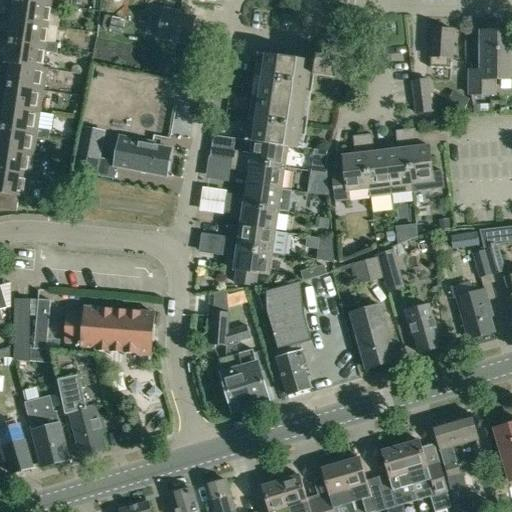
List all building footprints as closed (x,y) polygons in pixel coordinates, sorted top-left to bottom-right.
[(0,15),(0,19),(48,27),(51,11),(63,13),(64,8),(16,0),(15,6),(14,6),(12,17),(0,15)] [(150,13),(146,35),(159,37),(159,38),(190,44),(190,41),(193,40),(194,33),(192,31),(194,20),(177,17),(177,13),(164,11),(163,16),(150,13)] [(46,44),(48,27),(0,19),(0,24),(11,26),(9,37),(11,37),(10,43),(57,51),(58,46),(46,44)] [(431,31),(429,59),(430,59),(430,70),(451,71),(451,60),(452,60),(454,32),(431,31)] [(481,72),(469,72),(470,74),(470,89),(470,97),(494,96),(494,81),(511,80),(511,34),(481,34),(481,72)] [(57,55),(57,51),(10,43),(9,49),(7,49),(5,60),(0,58),(0,63),(42,70),(44,53),(57,55)] [(183,61),(180,76),(193,79),(196,64),(198,57),(184,54),(183,61)] [(261,56),(261,57),(265,58),(252,143),(288,149),(302,151),(303,149),(298,148),(310,64),(315,64),(261,56)] [(332,85),(341,86),(344,68),(336,67),(337,59),(316,56),(313,77),(332,80),(332,85)] [(47,70),(42,70),(0,63),(0,67),(9,69),(8,80),(9,80),(8,86),(43,91),(47,70)] [(428,81),(412,83),(416,115),(432,113),(428,81)] [(0,106),(40,113),(43,91),(8,86),(7,92),(6,92),(4,103),(0,102),(0,106)] [(40,113),(0,106),(0,111),(3,112),(1,123),(2,123),(1,129),(49,136),(50,132),(37,130),(40,113)] [(49,141),(49,136),(1,129),(1,135),(0,134),(0,151),(33,156),(36,139),(49,141)] [(82,129),(78,151),(74,172),(96,176),(99,160),(100,155),(104,133),(82,129)] [(415,131),(406,132),(413,194),(443,190),(441,172),(433,173),(429,147),(417,148),(415,131)] [(386,152),(391,196),(413,194),(406,132),(396,133),(398,151),(386,152)] [(370,198),(391,196),(386,152),(374,154),(372,136),(363,137),(369,190),(370,198)] [(369,190),(363,137),(353,138),(355,156),(343,157),(344,174),(332,175),(335,203),(349,201),(348,193),(369,190)] [(125,145),(120,166),(134,169),(134,170),(165,176),(170,152),(153,148),(154,145),(140,142),(139,147),(125,145)] [(231,162),(285,170),(288,149),(252,143),(250,155),(232,152),(231,162)] [(0,151),(0,172),(43,179),(43,175),(31,173),(33,156),(0,151)] [(285,170),(231,162),(229,171),(248,174),(246,186),(282,192),(285,170)] [(0,210),(17,213),(19,198),(27,199),(30,182),(42,184),(43,179),(0,172),(0,210)] [(225,205),(278,213),(282,192),(246,186),(244,197),(226,195),(225,205)] [(278,213),(225,205),(223,214),(241,216),(240,229),(275,234),(278,213)] [(489,263),(493,275),(504,271),(497,246),(511,243),(511,227),(480,231),(485,252),(489,263)] [(275,234),(240,229),(238,240),(220,238),(218,247),(272,255),(275,234)] [(477,234),(451,238),(453,250),(479,247),(477,234)] [(233,272),(236,272),(234,286),(257,290),(259,275),(269,277),(272,255),(218,247),(217,257),(235,259),(233,272)] [(331,253),(315,250),(314,261),(332,264),(331,253)] [(393,251),(378,255),(389,294),(404,289),(393,251)] [(485,252),(474,255),(480,278),(491,275),(493,275),(489,263),(485,252)] [(377,259),(354,265),(359,284),(382,278),(377,259)] [(325,266),(312,270),(315,279),(327,276),(325,266)] [(303,316),(300,283),(266,294),(267,311),(277,345),(273,346),(278,361),(277,362),(286,396),(309,390),(304,370),(306,369),(306,368),(301,352),(299,344),(310,341),(303,316)] [(481,337),(482,337),(491,335),(490,334),(495,333),(488,311),(491,310),(485,291),(457,299),(469,340),(481,337)] [(14,360),(54,365),(51,352),(43,351),(33,351),(29,350),(29,300),(14,299),(14,360)] [(46,351),(50,301),(38,300),(33,349),(46,351)] [(429,306),(405,313),(408,324),(407,325),(412,339),(414,338),(419,355),(442,348),(432,317),(429,306)] [(381,311),(379,308),(364,313),(355,316),(356,322),(352,323),(357,337),(356,338),(365,369),(370,368),(397,361),(387,328),(386,328),(381,311)] [(71,344),(71,350),(152,356),(155,314),(85,309),(84,313),(84,315),(66,313),(64,344),(71,344)] [(226,346),(232,343),(229,331),(227,332),(228,314),(213,313),(211,345),(226,346)] [(245,327),(229,331),(232,343),(235,342),(249,338),(245,327)] [(252,351),(235,356),(250,407),(268,402),(256,363),(256,364),(252,351)] [(51,352),(54,365),(65,417),(70,416),(73,425),(72,425),(81,458),(105,452),(99,432),(103,431),(101,424),(98,416),(98,413),(97,411),(113,408),(103,357),(51,352)] [(250,407),(235,356),(219,360),(223,375),(221,375),(232,412),(250,407)] [(49,398),(24,405),(41,468),(69,461),(60,425),(59,426),(56,413),(54,414),(49,398)] [(447,421),(433,425),(448,478),(460,475),(452,448),(478,440),(471,414),(457,418),(456,418),(447,421)] [(511,425),(508,426),(495,430),(499,445),(496,446),(499,457),(502,456),(510,482),(511,481),(511,425)] [(10,475),(21,471),(24,474),(30,472),(31,469),(32,468),(21,431),(19,430),(0,435),(0,453),(3,462),(4,462),(6,462),(10,475)] [(438,509),(451,505),(438,461),(439,466),(428,469),(420,442),(401,447),(417,502),(434,497),(438,509)] [(387,511),(417,502),(412,486),(401,447),(381,453),(389,480),(379,483),(387,511)] [(354,454),(339,458),(352,504),(371,498),(374,511),(381,511),(387,511),(379,483),(368,487),(360,459),(356,460),(354,454)] [(334,511),(333,509),(352,504),(339,458),(324,463),(326,469),(321,470),(329,498),(319,501),(321,511),(334,511)] [(321,511),(319,501),(308,504),(300,477),(296,478),(294,471),(279,476),(289,511),(321,511)] [(289,511),(279,476),(264,480),(266,487),(262,488),(268,511),(289,511)] [(235,511),(227,481),(205,487),(211,511),(235,511)] [(198,511),(193,491),(171,497),(174,511),(198,511)] [(488,511),(486,501),(455,507),(455,511),(488,511)]
